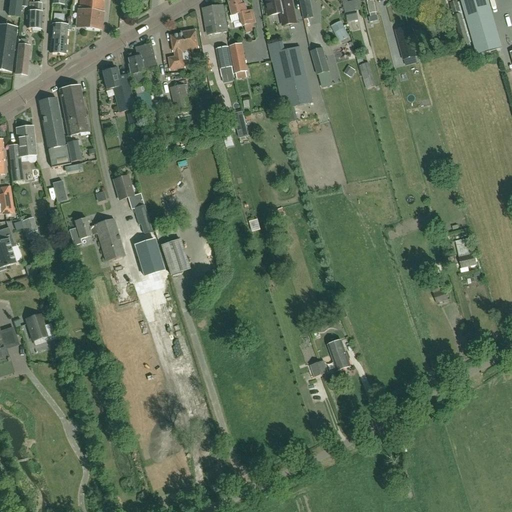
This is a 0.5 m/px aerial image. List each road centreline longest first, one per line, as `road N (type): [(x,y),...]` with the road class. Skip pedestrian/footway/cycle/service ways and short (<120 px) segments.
road 1 (unclassified): [(206,511),(383,423),(511,345)]
road 2 (residential): [(0,112),(193,0)]
